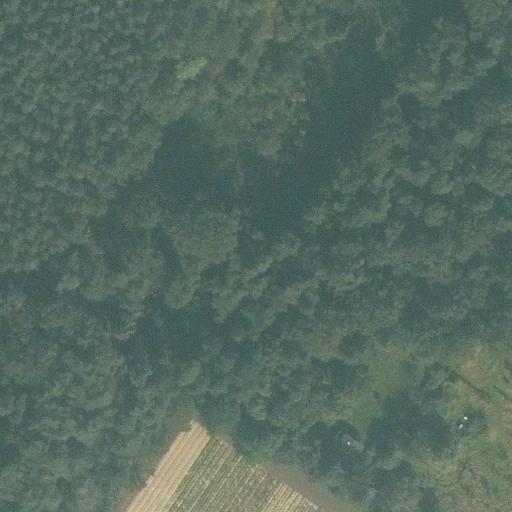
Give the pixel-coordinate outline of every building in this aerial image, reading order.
[(310,326),(338,325),(338,314),(309,315),(310,326)] [(405,315),(393,316),(394,326),(406,325),(405,315)] [(472,328),(465,337),(479,347),(486,339),(472,328)] [(464,354),(457,349),(452,357),(459,362),(464,354)] [(339,438),(335,434),(322,451),(346,468),(358,452),(339,438)]
